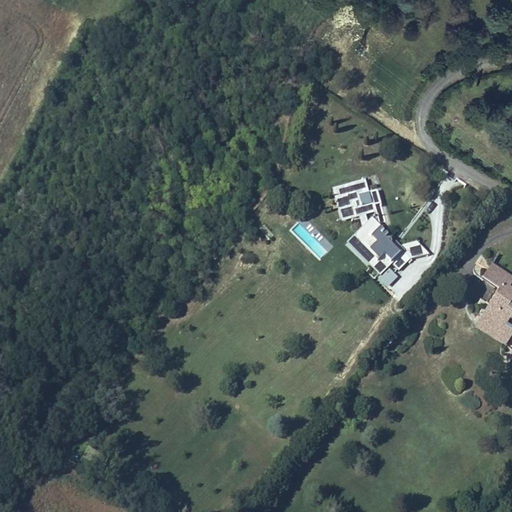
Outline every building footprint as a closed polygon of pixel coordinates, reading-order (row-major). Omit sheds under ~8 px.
[(365,183),(346,188),(347,191),(366,186),(365,183)] [(346,188),(339,190),(342,200),(338,201),(344,220),(353,218),(354,223),(362,221),(365,230),(358,237),(380,258),(371,267),(380,276),(392,264),(399,270),(410,259),(400,248),(396,251),(391,246),(393,245),(394,243),(393,242),(392,240),(390,241),(388,243),(385,241),(390,236),(389,234),(387,230),(383,228),(378,227),(377,224),(370,227),(366,215),(374,213),(373,206),(380,204),(377,191),(368,193),(366,186),(347,191),(346,188)] [(380,258),(358,237),(350,245),(371,267),(380,258)] [(416,243),(400,248),(410,259),(426,254),(416,243)] [(511,281),(492,268),(484,278),(501,289),(499,293),(497,295),(501,297),(493,308),(490,306),(479,323),(498,337),(509,321),(511,323),(511,301),(511,302),(511,301),(511,293),(508,291),(511,285),(511,281)] [(398,301),(409,289),(393,274),(381,286),(398,301)] [(501,289),(484,278),(482,282),(499,293),(501,289)] [(501,297),(497,295),(490,306),(493,308),(501,297)] [(498,337),(479,323),(476,327),(505,347),(508,343),(498,337)] [(87,449),(78,464),(93,472),(102,457),(87,449)]
